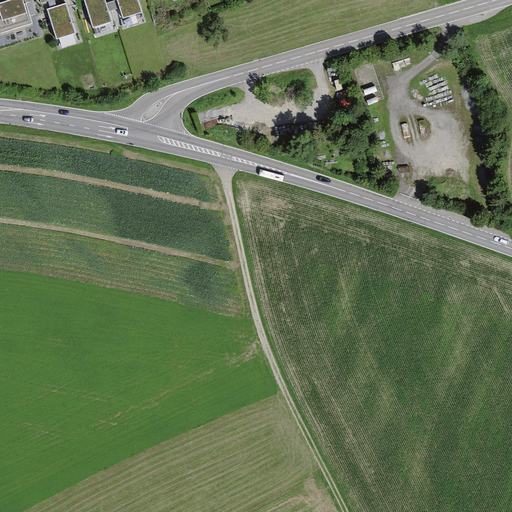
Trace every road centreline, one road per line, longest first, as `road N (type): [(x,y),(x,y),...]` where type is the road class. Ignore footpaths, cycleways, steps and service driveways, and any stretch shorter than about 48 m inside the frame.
road 1 (secondary): [(497,0),(182,91),(153,109),(138,134)]
road 2 (secondary): [(511,248),(301,177),(138,134)]
road 3 (track): [(226,156),(270,355),(345,511)]
road 4 (secondary): [(138,134),(0,111)]
